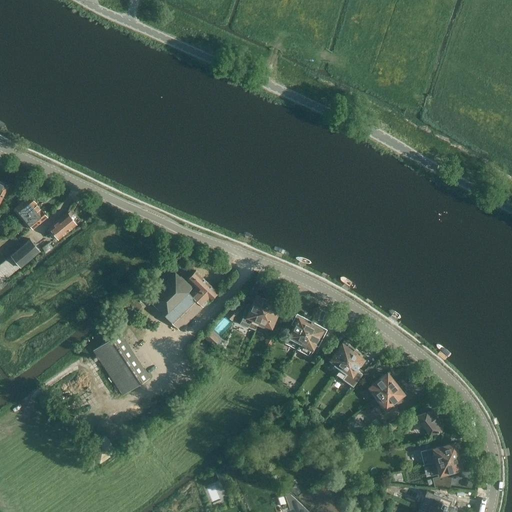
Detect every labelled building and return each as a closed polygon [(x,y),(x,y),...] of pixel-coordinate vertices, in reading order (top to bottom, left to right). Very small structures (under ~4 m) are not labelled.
[(9,197),(9,198),(4,202),(6,205),(16,197),(14,193),(9,197)] [(22,219),(38,206),(36,203),(35,201),(35,199),(33,197),(31,197),(30,196),(16,207),(14,209),(22,219)] [(41,209),(38,206),(22,219),(31,229),(33,228),(47,217),(46,215),(46,213),(44,211),(42,211),(41,209)] [(56,240),(58,238),(58,239),(76,224),(68,213),(50,228),(48,230),(56,240)] [(27,261),(30,258),(39,251),(30,239),(0,263),(0,283),(21,267),(27,261)] [(203,307),(209,300),(218,292),(196,271),(186,281),(181,276),(180,277),(171,268),(160,279),(164,283),(148,299),(153,304),(180,330),(203,307)] [(258,323),(268,301),(256,295),(247,317),(243,315),(240,323),(247,326),(249,325),(251,320),(258,323)] [(135,299),(126,310),(133,316),(142,305),(135,299)] [(271,326),(280,306),(268,301),(258,323),(270,329),(270,328),(267,327),(268,325),(271,326)] [(225,314),(232,321),(243,309),(237,303),(230,311),(229,310),(225,314)] [(297,349),(312,321),(300,315),(297,320),(294,319),(292,323),(294,325),(288,336),(286,336),(283,342),(297,349)] [(323,327),(312,321),(297,349),(310,356),(313,350),(311,349),(314,343),(317,345),(315,348),(316,349),(325,332),(324,331),(323,335),(320,333),(323,327)] [(215,336),(211,331),(205,336),(210,341),(215,336)] [(123,395),(150,377),(120,332),(93,350),(123,395)] [(264,344),(270,347),(274,338),(268,336),(264,344)] [(203,353),(209,348),(203,341),(197,346),(203,353)] [(340,369),(354,349),(348,344),(346,346),(344,345),(346,342),(344,341),(331,359),(330,358),(329,361),(340,369)] [(361,353),(354,349),(340,369),(352,377),(348,383),(353,386),(362,373),(356,369),(365,356),(363,355),(361,357),(359,355),(361,353)] [(376,398),(395,383),(390,376),(388,378),(385,374),(370,386),(373,390),(371,392),(376,398)] [(357,385),(361,390),(370,382),(367,377),(357,385)] [(403,393),(395,383),(376,398),(373,400),(378,406),(371,411),(376,418),(384,413),(382,410),(384,409),(385,408),(390,403),(391,404),(392,403),(391,402),(403,393)] [(422,423),(430,433),(436,431),(437,432),(439,431),(438,430),(441,430),(442,423),(433,410),(426,412),(422,415),(420,414),(408,418),(406,422),(410,427),(415,423),(417,425),(422,423)] [(289,424),(286,431),(297,437),(301,430),(289,424)] [(99,464),(118,452),(105,433),(87,446),(99,464)] [(455,442),(431,449),(425,450),(426,455),(432,454),(434,462),(458,455),(455,442)] [(461,468),(458,455),(434,462),(435,464),(434,464),(438,477),(438,476),(440,476),(444,488),(450,489),(453,472),(452,473),(451,471),(461,468)] [(228,481),(223,469),(215,471),(221,484),(228,481)] [(308,511),(293,498),(289,499),(292,509),(294,509),(295,511),(308,511)] [(425,510),(428,511),(429,511),(451,511),(454,506),(434,498),(431,504),(428,503),(425,510)]
